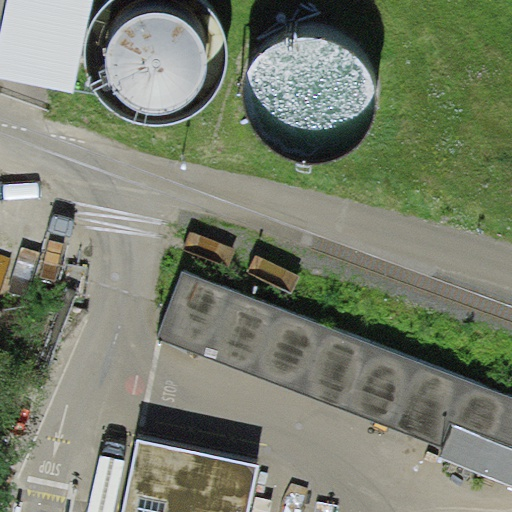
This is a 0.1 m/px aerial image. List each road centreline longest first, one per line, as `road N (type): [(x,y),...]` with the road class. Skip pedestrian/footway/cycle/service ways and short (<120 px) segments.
road 1 (unclassified): [(511,264),(340,212),(0,143)]
road 2 (unknown): [(78,320),(216,373),(297,425),(340,511)]
road 3 (unknown): [(78,320),(34,511)]
road 4 (unknown): [(112,167),(78,320)]
